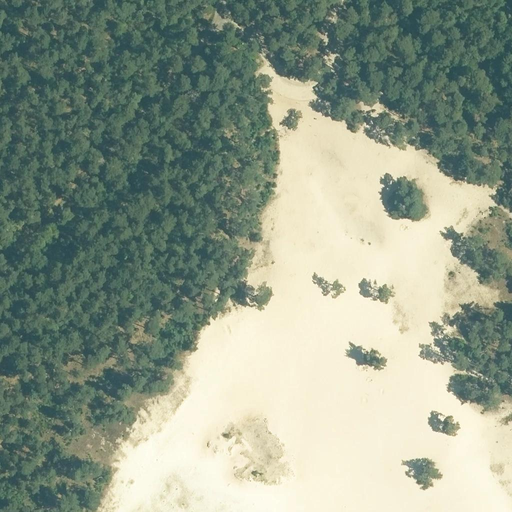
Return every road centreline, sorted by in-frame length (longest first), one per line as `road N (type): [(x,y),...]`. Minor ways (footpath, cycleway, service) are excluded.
road 1 (unclassified): [(0,273),(220,20)]
road 2 (unclassified): [(343,0),(323,74),(303,86),(279,75),(220,20)]
